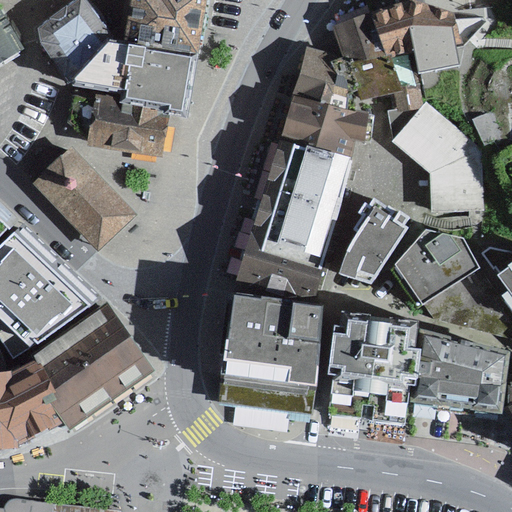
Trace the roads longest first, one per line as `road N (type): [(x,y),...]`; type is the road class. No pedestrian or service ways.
road 1 (primary): [(511,509),(445,483),(228,448),(202,428),(188,401)]
road 2 (primary): [(188,307),(234,133),(301,0)]
road 3 (secondary): [(0,177),(104,277),(188,307)]
road 4 (residential): [(126,434),(0,470)]
